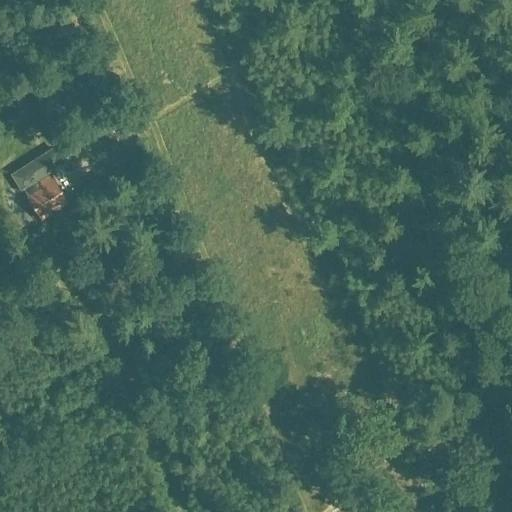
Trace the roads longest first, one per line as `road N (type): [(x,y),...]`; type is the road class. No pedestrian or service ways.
road 1 (track): [(181,511),(150,424),(128,393),(122,352),(7,188),(3,167),(12,147),(55,144)]
road 2 (track): [(511,410),(447,387),(387,405),(364,474),(326,511)]
